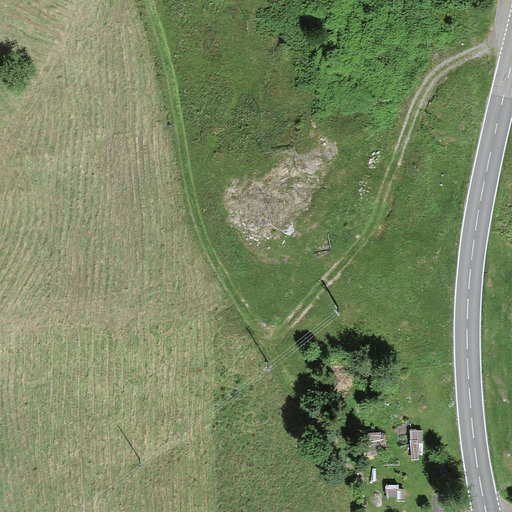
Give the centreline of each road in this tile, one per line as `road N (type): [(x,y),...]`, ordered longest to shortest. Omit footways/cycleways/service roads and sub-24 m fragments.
road 1 (tertiary): [(511,57),(475,221),(466,319),(485,511)]
road 2 (track): [(148,0),(198,227),(264,346)]
road 3 (track): [(264,346),(297,402),(334,511)]
